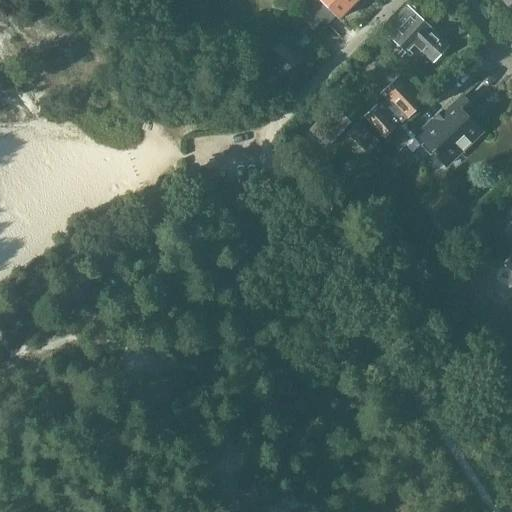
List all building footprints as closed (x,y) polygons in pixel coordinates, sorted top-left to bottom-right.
[(298,0),(305,6),(320,21),(324,25),(333,16),(338,21),(357,0),(298,0)] [(305,6),(295,17),(310,31),(320,21),(305,6)] [(406,7),(382,33),(405,53),(412,45),(429,60),(443,44),(427,29),(428,28),(406,7)] [(300,30),(291,40),(301,50),(310,41),(300,30)] [(270,31),(247,55),(260,68),(267,61),(281,75),(297,58),(278,39),(270,31)] [(345,70),(335,80),(336,81),(342,87),(352,77),(345,70)] [(403,119),(422,102),(399,77),(381,94),(390,104),(381,112),(377,107),(364,118),(383,138),(394,128),(390,124),(400,115),(403,119)] [(467,118),(475,111),(462,97),(435,124),(432,121),(416,136),(446,167),(482,133),(467,118)] [(308,131),(327,148),(350,123),(331,106),(308,131)] [(378,142),(356,122),(345,134),(367,154),(378,142)] [(406,130),(391,144),(398,151),(413,137),(406,130)] [(443,191),(441,193),(427,207),(439,220),(440,220),(445,225),(460,210),(456,205),(456,204),(443,191)] [(469,217),(458,228),(465,235),(476,224),(469,217)] [(392,225),(383,233),(391,242),(400,233),(392,225)]
